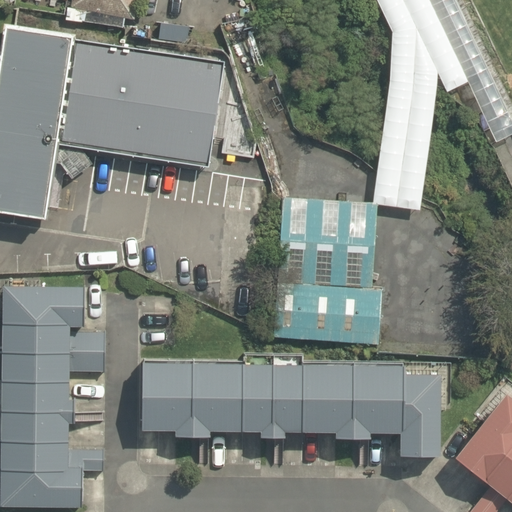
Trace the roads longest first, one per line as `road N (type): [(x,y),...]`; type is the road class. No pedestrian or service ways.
road 1 (residential): [(124,502),(404,511)]
road 2 (residential): [(124,502),(121,311)]
